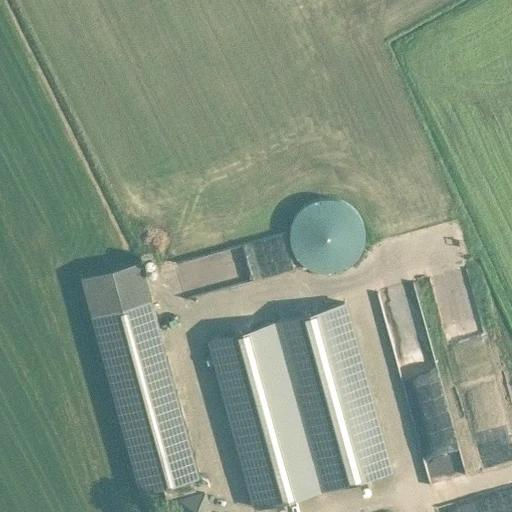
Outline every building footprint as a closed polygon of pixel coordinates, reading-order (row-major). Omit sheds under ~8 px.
[(357,264),(355,199),(292,201),(294,266),(357,264)] [(265,277),(263,243),(226,245),(228,279),(265,277)] [(141,261),(82,276),(93,314),(141,491),(146,489),(162,485),(166,497),(191,490),(188,478),(199,475),(151,298),(141,261)] [(210,338),(256,506),(393,468),(346,299),(210,338)] [(438,511),(511,511),(511,485),(437,504),(438,511)] [(209,511),(204,492),(181,498),(184,511),(209,511)]
